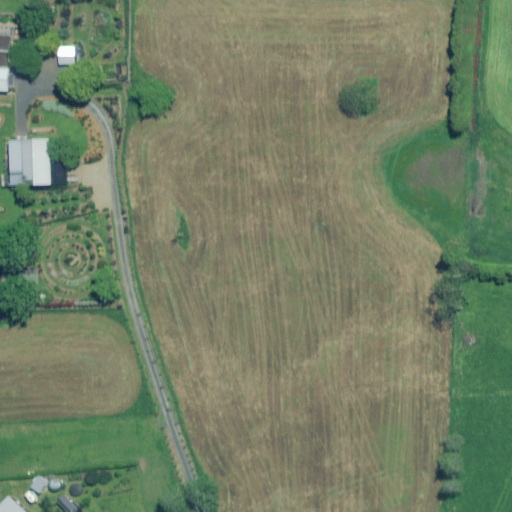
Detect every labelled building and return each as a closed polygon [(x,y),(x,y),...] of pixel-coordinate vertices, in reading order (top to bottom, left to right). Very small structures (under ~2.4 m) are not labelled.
[(82,55),(81,45),(63,47),(64,58),(82,55)] [(15,70),(0,68),(0,91),(14,92),(15,70)] [(58,186),(57,140),(15,141),(17,187),(58,186)] [(52,482),(42,476),(34,489),(44,495),(52,482)] [(29,511),(13,496),(0,510),(0,511),(29,511)]
